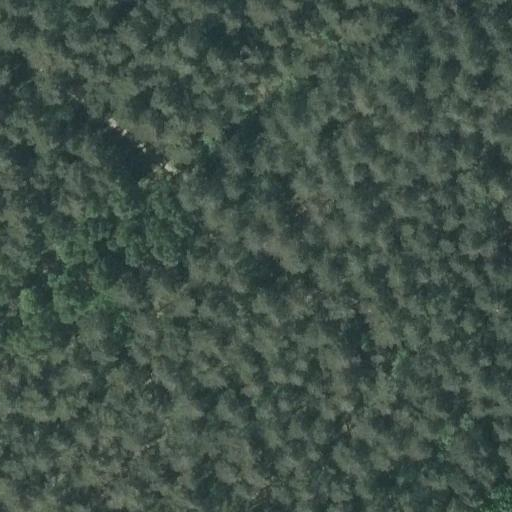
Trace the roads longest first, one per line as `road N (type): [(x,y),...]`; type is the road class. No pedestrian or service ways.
road 1 (unknown): [(511,417),(162,166)]
road 2 (track): [(162,166),(400,0)]
road 3 (unknown): [(162,166),(0,43)]
road 4 (track): [(162,166),(0,284)]
